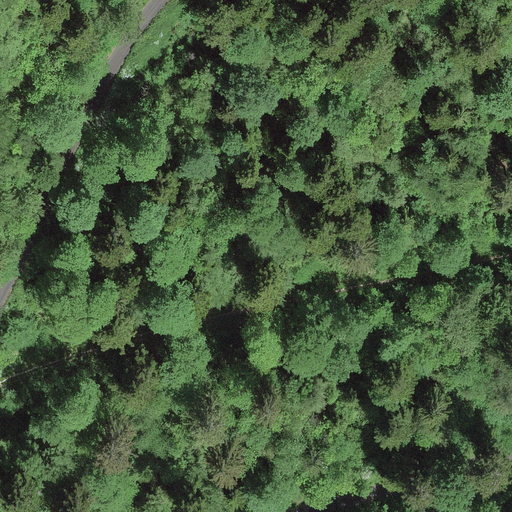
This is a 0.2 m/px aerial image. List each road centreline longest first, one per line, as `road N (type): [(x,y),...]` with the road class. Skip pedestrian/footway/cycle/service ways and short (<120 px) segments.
road 1 (track): [(0,381),(511,242)]
road 2 (unclassified): [(160,0),(104,82),(0,294)]
road 3 (unclassified): [(309,511),(511,455)]
